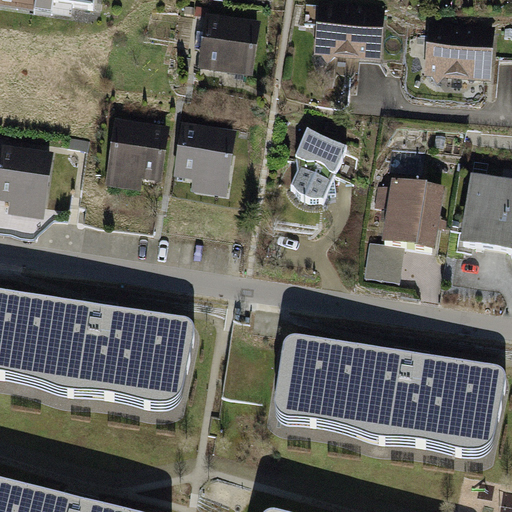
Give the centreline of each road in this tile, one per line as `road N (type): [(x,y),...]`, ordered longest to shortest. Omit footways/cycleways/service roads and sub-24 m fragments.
road 1 (residential): [(0,251),(511,328)]
road 2 (residential): [(511,118),(391,108)]
